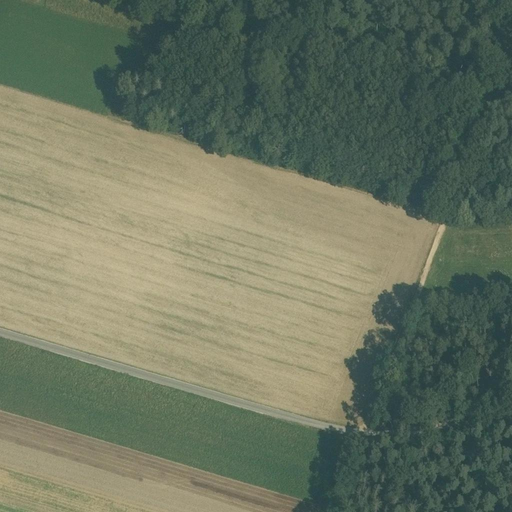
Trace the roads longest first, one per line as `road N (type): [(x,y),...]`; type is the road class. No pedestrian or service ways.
road 1 (track): [(511,416),(361,437),(0,331)]
road 2 (track): [(511,44),(335,511)]
